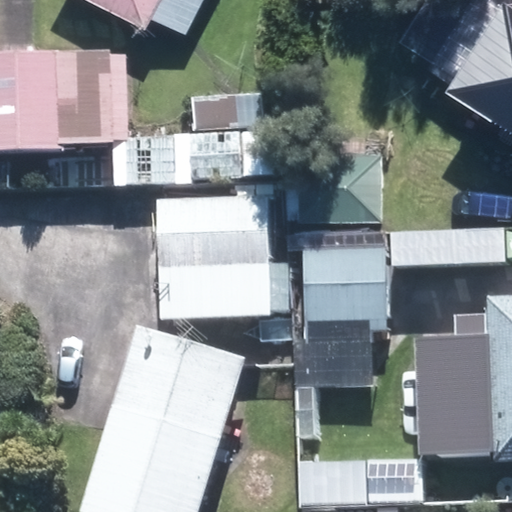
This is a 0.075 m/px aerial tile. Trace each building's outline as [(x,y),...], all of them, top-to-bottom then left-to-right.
[(87,0),(145,29),(159,0),(87,0)] [(511,12),(475,71),(511,94),(511,12)] [(0,141),(132,138),(129,52),(0,55),(0,141)] [(307,154),(304,217),(392,222),(396,159),(307,154)] [(278,198),(173,201),(176,316),(281,314),(278,198)] [(392,246),(317,248),(320,327),(395,324),(392,246)] [(117,511),(212,511),(260,356),(155,325),(100,507),(117,511)]
